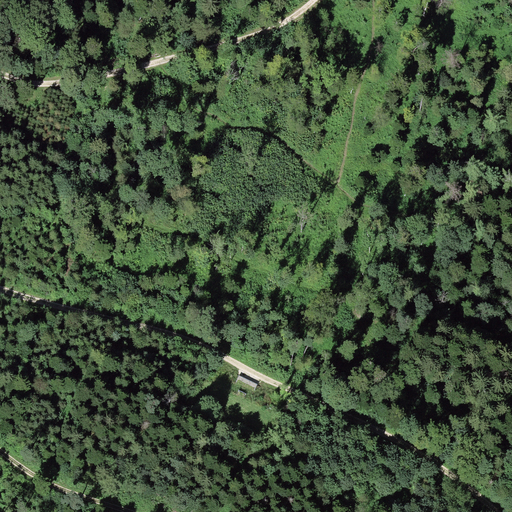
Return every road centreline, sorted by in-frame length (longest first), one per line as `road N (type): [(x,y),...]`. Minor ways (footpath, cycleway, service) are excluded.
road 1 (track): [(0,290),(190,339),(368,426),(495,511)]
road 2 (motorway): [(451,511),(189,395),(0,298)]
road 3 (track): [(314,0),(265,33),(140,66),(45,83),(0,71)]
road 4 (motorway): [(0,386),(246,511)]
road 5 (track): [(0,452),(49,487),(127,511)]
